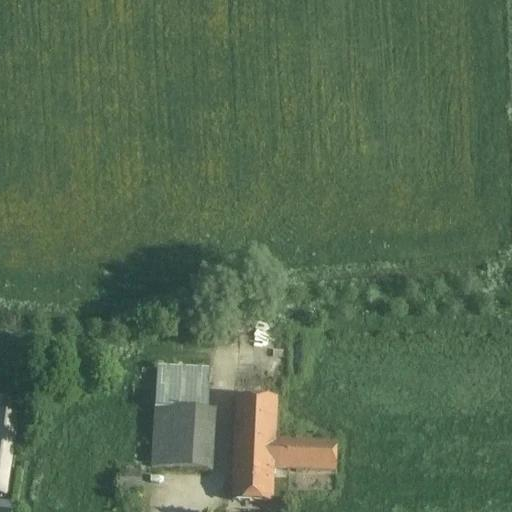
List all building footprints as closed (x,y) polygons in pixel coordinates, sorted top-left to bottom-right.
[(209,370),(156,368),(154,410),(150,471),(212,474),(216,413),(208,413),(209,370)] [(274,404),(236,402),(231,504),(269,506),(271,472),(333,475),(335,446),(272,443),(274,404)] [(14,431),(0,429),(0,462),(10,464),(14,431)] [(141,475),(119,475),(119,491),(141,491),(141,475)] [(0,503),(0,511),(11,511),(13,505),(0,503)]
